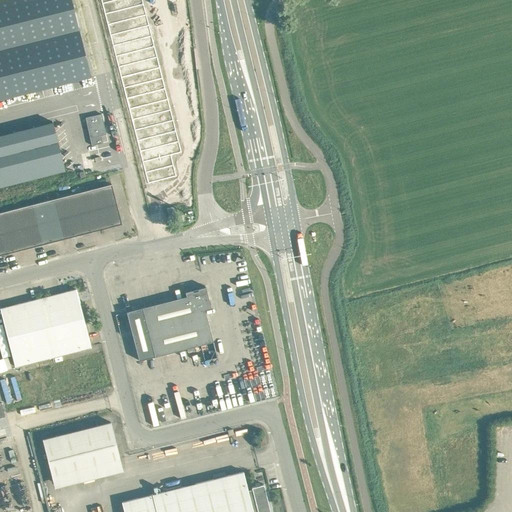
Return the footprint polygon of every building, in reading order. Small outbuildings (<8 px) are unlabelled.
[(0,0),(0,99),(91,77),(71,0),(0,0)] [(142,0),(101,0),(105,15),(144,5),(142,0)] [(144,5),(105,15),(110,36),(149,26),(144,5)] [(149,26),(110,36),(116,57),(154,47),(149,26)] [(154,47),(116,57),(121,78),(160,68),(154,47)] [(160,68),(121,78),(126,99),(165,89),(160,68)] [(165,89),(126,99),(132,120),(170,111),(165,89)] [(170,111),(132,120),(137,141),(176,132),(170,111)] [(106,134),(102,114),(85,117),(92,145),(102,143),(101,135),(106,134)] [(77,172),(66,122),(40,128),(51,177),(77,172)] [(176,132),(137,141),(142,163),(148,185),(176,178),(171,156),(181,154),(176,132)] [(122,224),(111,184),(92,189),(102,229),(122,224)] [(102,229),(92,189),(72,194),(83,234),(102,229)] [(83,234),(72,194),(53,199),(63,239),(83,234)] [(63,239),(53,199),(33,204),(44,244),(63,239)] [(44,244),(33,204),(14,209),(24,249),(44,244)] [(176,218),(173,207),(167,208),(170,219),(176,218)] [(24,249),(14,209),(0,212),(0,234),(5,254),(24,249)] [(186,296),(142,308),(126,312),(139,360),(213,341),(204,309),(211,307),(205,287),(199,288),(198,291),(194,292),(192,290),(185,292),(186,296)] [(76,289),(0,308),(15,366),(91,347),(76,289)] [(110,420),(43,439),(53,482),(121,465),(110,420)] [(270,511),(264,484),(251,487),(252,489),(248,490),(243,471),(122,502),(124,511),(270,511)]
